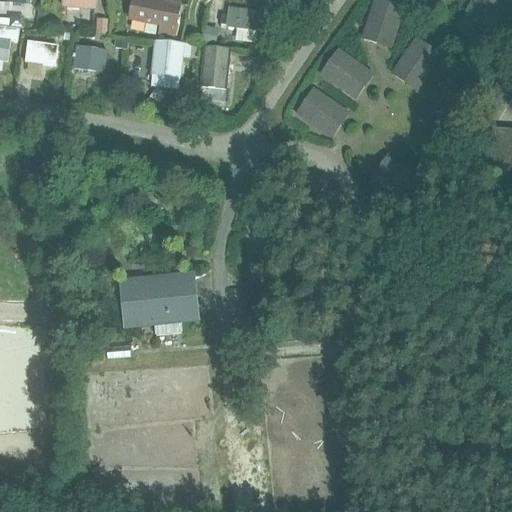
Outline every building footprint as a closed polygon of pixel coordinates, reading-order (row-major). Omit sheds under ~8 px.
[(62,0),(62,9),(96,11),(96,0),(62,0)] [(140,0),(133,0),(129,22),(160,28),(158,38),(175,41),(182,5),(166,2),(166,4),(140,0)] [(379,0),(374,0),(360,41),(391,51),(405,9),(379,0)] [(482,47),(504,9),(488,0),(471,0),(453,30),(482,47)] [(226,30),(258,33),(260,12),(228,9),(227,18),(221,17),(220,25),(227,26),(226,30)] [(97,20),(96,36),(106,36),(107,21),(97,20)] [(0,62),(7,63),(10,43),(17,44),(19,31),(0,28),(0,62)] [(59,41),(69,42),(70,35),(60,34),(59,41)] [(204,35),(203,46),(216,47),(217,36),(204,35)] [(415,39),(391,75),(418,93),(442,57),(415,39)] [(114,50),(128,53),(130,44),(116,41),(114,50)] [(58,47),(28,43),(25,63),(55,68),(58,47)] [(154,43),(150,77),(181,80),(183,60),(191,60),(192,47),(154,43)] [(104,75),(107,52),(75,48),(72,71),(104,75)] [(204,48),(200,89),(199,94),(198,94),(198,99),(211,100),(212,90),(226,92),(230,51),(204,48)] [(319,77),(356,102),(375,76),(338,50),(319,77)] [(511,71),(507,69),(492,99),(508,108),(511,99),(511,71)] [(439,82),(414,117),(440,136),(465,100),(439,82)] [(295,116),(331,141),(349,114),(313,89),(295,116)] [(169,102),(169,120),(188,120),(188,101),(169,102)] [(201,122),(206,114),(197,109),(192,117),(201,122)] [(511,130),(494,129),(491,164),(511,165),(511,130)] [(424,180),(387,155),(369,182),(406,207),(424,180)] [(127,326),(154,323),(156,338),(183,335),(181,321),(197,319),(193,278),(123,285),(127,326)] [(326,327),(251,334),(252,352),(328,346),(326,327)] [(107,361),(131,359),(130,347),(106,349),(107,361)] [(226,451),(232,511),(269,511),(263,447),(265,447),(262,423),(222,427),(224,451),(226,451)]
